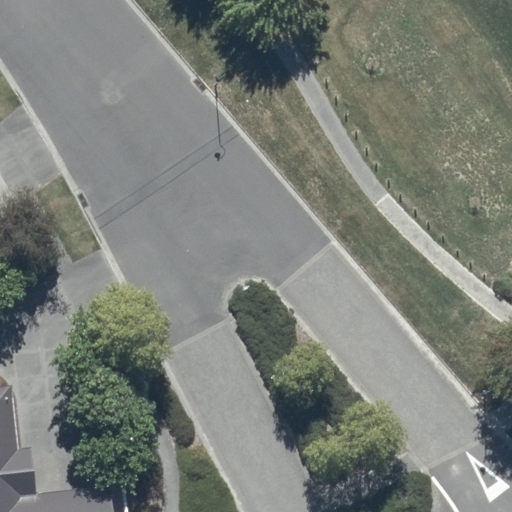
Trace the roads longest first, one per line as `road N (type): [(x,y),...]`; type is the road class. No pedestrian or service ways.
road 1 (residential): [(165,174),(301,262),(507,511)]
road 2 (residential): [(288,511),(195,333),(165,174)]
road 3 (residential): [(165,174),(43,0)]
